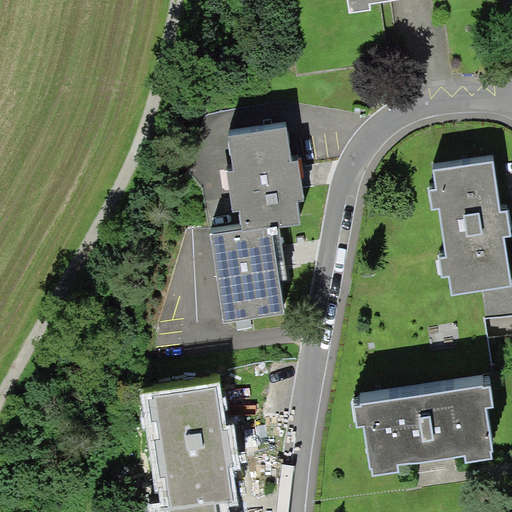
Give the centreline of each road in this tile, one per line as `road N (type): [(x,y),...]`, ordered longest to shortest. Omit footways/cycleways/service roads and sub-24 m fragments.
road 1 (residential): [(511,98),(424,104),(378,129),(350,162),(294,511)]
road 2 (track): [(167,0),(162,38),(76,249),(0,383)]
